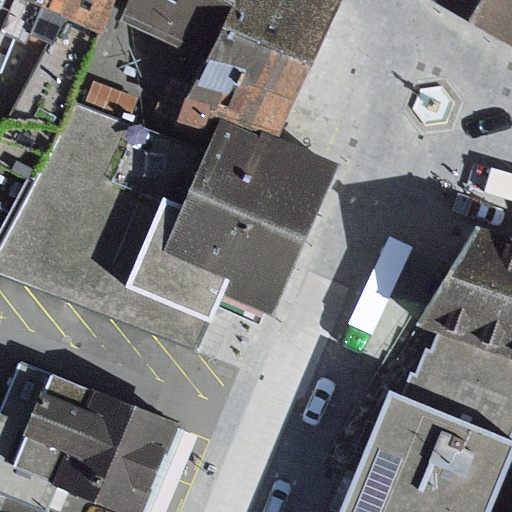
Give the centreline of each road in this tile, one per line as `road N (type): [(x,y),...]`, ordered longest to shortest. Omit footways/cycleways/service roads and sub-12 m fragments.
road 1 (residential): [(380,184),(243,511)]
road 2 (residential): [(382,0),(380,184)]
road 3 (residential): [(511,93),(454,149),(380,184)]
road 4 (residential): [(511,88),(387,0)]
